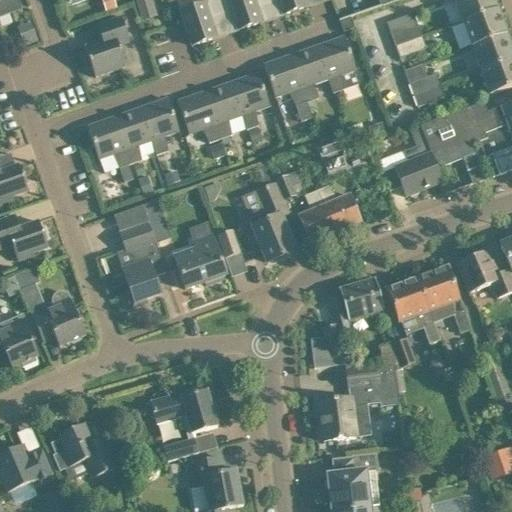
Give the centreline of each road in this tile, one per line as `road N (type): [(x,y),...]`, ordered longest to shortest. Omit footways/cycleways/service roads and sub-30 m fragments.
road 1 (residential): [(40,128),(334,25)]
road 2 (residential): [(265,339),(295,290),(340,262),(511,202)]
road 3 (residential): [(120,355),(40,128)]
road 4 (residential): [(285,511),(265,339)]
road 5 (residential): [(40,128),(22,77),(58,47),(42,0)]
road 6 (residential): [(120,355),(265,339)]
road 7 (residential): [(120,355),(0,411)]
